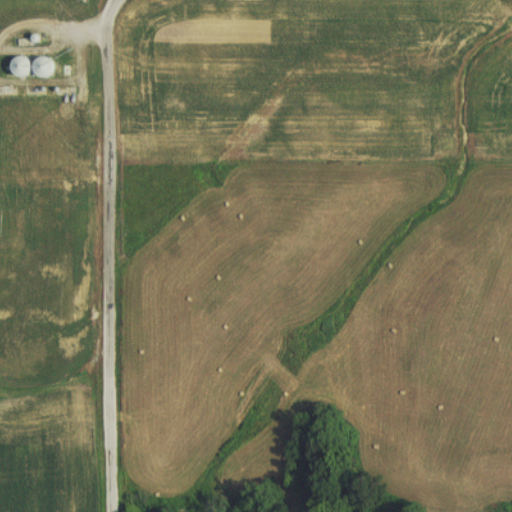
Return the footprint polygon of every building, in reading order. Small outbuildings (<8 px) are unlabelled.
[(19,81),(34,71),(25,58),(10,68),(19,81)] [(37,78),(55,78),(55,60),(37,60),(37,78)] [(46,97),(23,97),(23,173),(16,173),(16,97),(0,97),(0,180),(46,181),(46,97)] [(53,175),(77,175),(77,97),(53,97),(53,175)] [(69,267),(69,251),(44,251),(44,209),(61,209),(61,192),(6,192),(6,210),(25,210),(25,250),(0,250),(0,267),(69,267)] [(0,310),(65,310),(65,281),(0,281),(0,310)]
